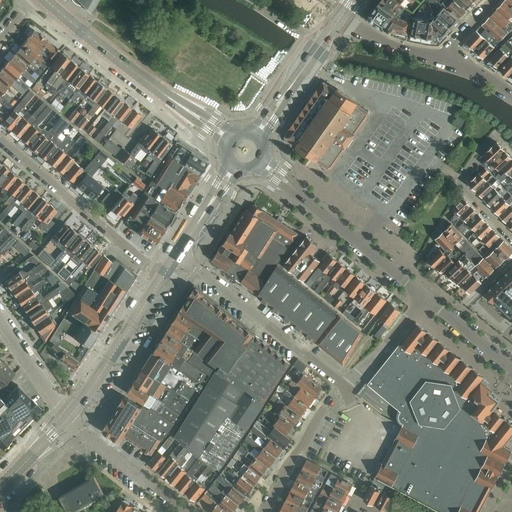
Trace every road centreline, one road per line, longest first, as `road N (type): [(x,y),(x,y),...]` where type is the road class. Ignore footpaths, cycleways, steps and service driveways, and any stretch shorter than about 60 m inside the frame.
road 1 (unknown): [(481,404),(427,356),(414,359),(413,377),(430,406),(404,468),(427,491)]
road 2 (secondary): [(228,137),(45,0)]
road 3 (residential): [(346,387),(176,255)]
road 4 (residential): [(425,297),(258,162)]
road 5 (residential): [(165,272),(149,267),(0,139)]
road 6 (secondary): [(68,417),(165,272)]
road 7 (residential): [(511,148),(496,132),(462,182),(511,238)]
road 8 (residential): [(184,511),(68,417)]
road 9 (tertiary): [(255,136),(342,16)]
road 10 (unknown): [(427,491),(452,503),(468,491),(490,444),(481,404)]
road 11 (residential): [(264,511),(333,399)]
road 12 (residential): [(346,387),(425,297)]
